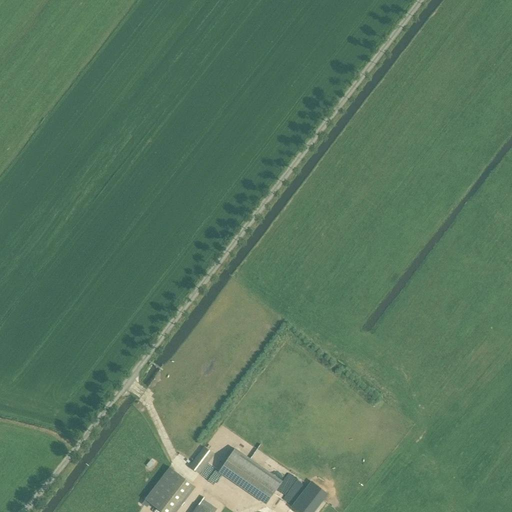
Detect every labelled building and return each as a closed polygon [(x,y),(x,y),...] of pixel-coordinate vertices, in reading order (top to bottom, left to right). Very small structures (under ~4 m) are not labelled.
[(199,473),(214,455),(204,448),(190,466),(199,473)] [(219,471),(266,504),(282,481),(235,448),(219,471)] [(171,511),(193,484),(169,467),(142,503),(147,507),(150,503),(162,511),(171,511)] [(297,511),(311,511),(326,493),(311,482),(292,507),(297,511)] [(215,511),(217,510),(203,500),(199,505),(199,504),(192,511),(215,511)]
